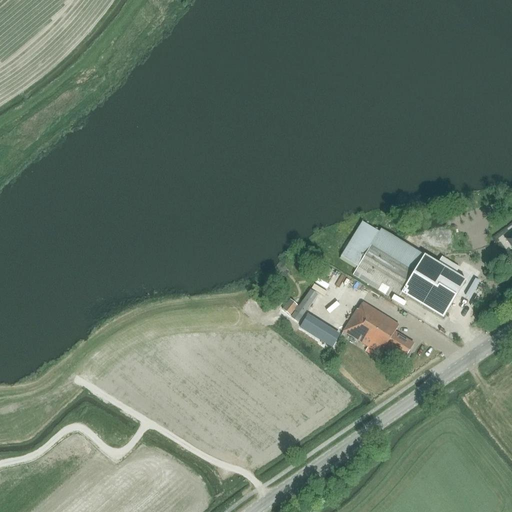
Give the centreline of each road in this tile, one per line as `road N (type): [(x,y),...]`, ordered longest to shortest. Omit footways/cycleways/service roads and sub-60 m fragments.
road 1 (tertiary): [(253,511),(511,332)]
road 2 (track): [(269,500),(251,477),(210,461),(84,382),(63,386)]
road 3 (track): [(147,421),(120,452),(71,428),(36,454),(0,464)]
